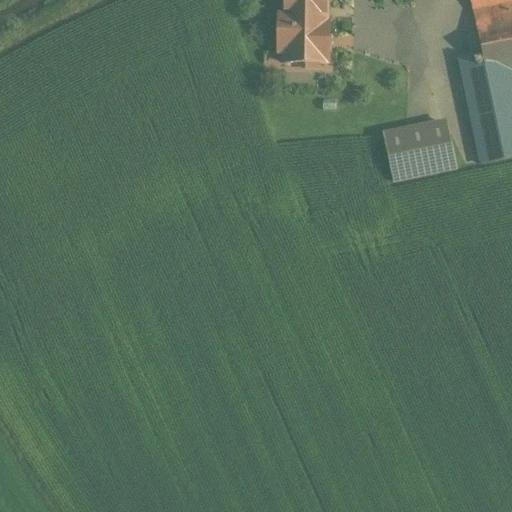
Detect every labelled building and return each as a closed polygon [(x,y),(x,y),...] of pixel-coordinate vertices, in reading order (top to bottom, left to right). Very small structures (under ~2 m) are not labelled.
[(325,0),(285,0),(285,18),(279,18),(278,54),(284,54),(284,65),(325,66),(325,64),(328,64),(328,25),(325,25),(325,0)] [(510,0),(469,0),(472,9),(511,1),(510,0)] [(511,4),(473,13),(485,69),(478,70),(474,67),(471,57),(459,60),(481,165),(511,158),(511,4)] [(474,62),(473,64),(474,65),(475,67),(476,68),(478,68),(480,68),(481,67),(482,65),(483,64),(482,62),(481,60),(480,59),(478,59),(476,60),(475,61),(474,62)] [(445,124),(384,137),(395,183),(456,171),(445,124)]
